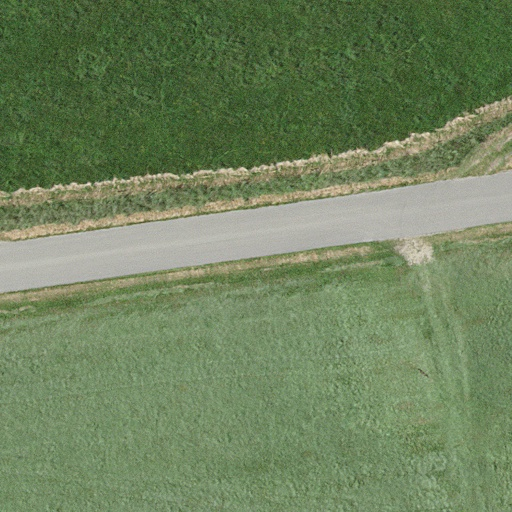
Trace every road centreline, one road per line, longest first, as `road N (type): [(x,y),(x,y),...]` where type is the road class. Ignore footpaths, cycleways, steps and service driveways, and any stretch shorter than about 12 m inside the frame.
road 1 (tertiary): [(0,271),(511,197)]
road 2 (track): [(419,210),(476,511)]
